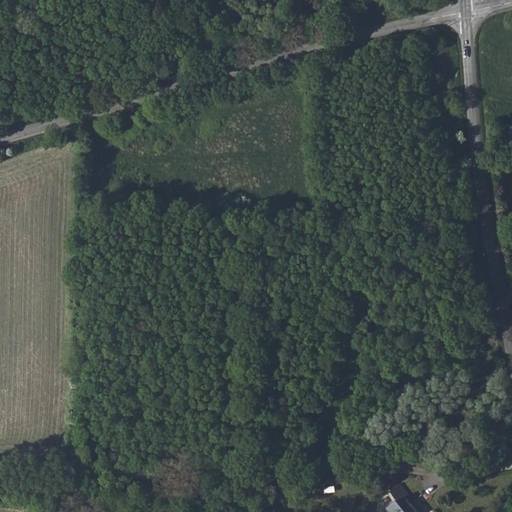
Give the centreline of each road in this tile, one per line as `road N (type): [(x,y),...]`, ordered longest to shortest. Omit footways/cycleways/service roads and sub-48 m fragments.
road 1 (unclassified): [(0,140),(338,40),(465,12)]
road 2 (unclassified): [(511,358),(485,211),(465,12)]
